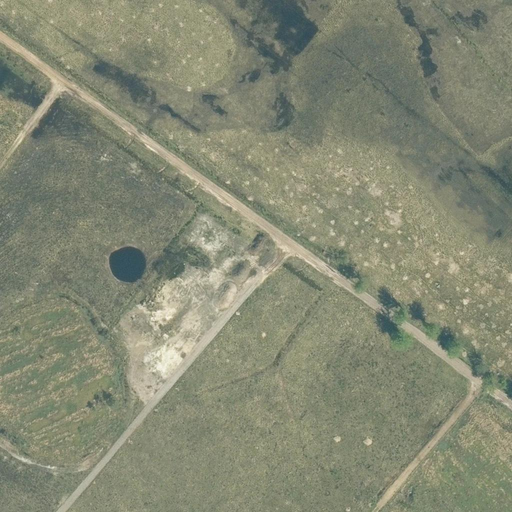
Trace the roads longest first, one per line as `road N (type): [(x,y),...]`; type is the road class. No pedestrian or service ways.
road 1 (track): [(511,405),(61,81)]
road 2 (track): [(59,511),(287,242)]
road 3 (track): [(374,511),(481,384)]
